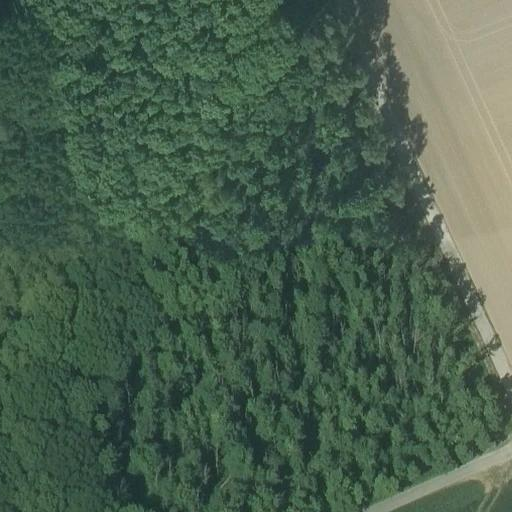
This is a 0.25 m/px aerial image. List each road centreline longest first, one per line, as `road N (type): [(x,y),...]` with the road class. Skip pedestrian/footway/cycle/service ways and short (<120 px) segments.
road 1 (unclassified): [(511,398),(329,0)]
road 2 (unclassified): [(511,450),(373,511)]
